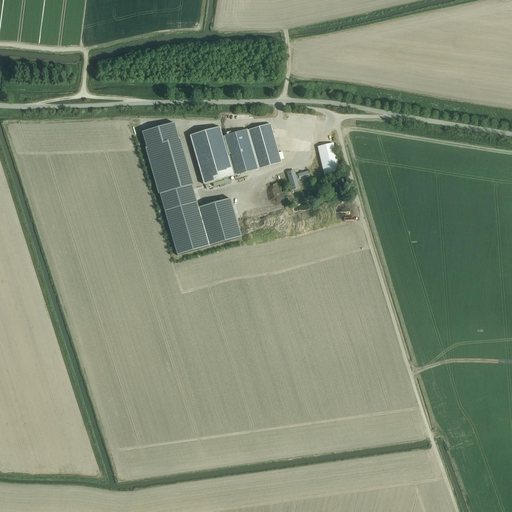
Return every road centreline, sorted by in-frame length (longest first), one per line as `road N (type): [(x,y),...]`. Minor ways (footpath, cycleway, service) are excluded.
road 1 (unclassified): [(457,511),(357,203),(337,116)]
road 2 (unclassified): [(0,105),(274,100)]
road 3 (unknown): [(337,122),(322,126),(284,165),(213,194)]
road 4 (unclassified): [(274,100),(397,115)]
